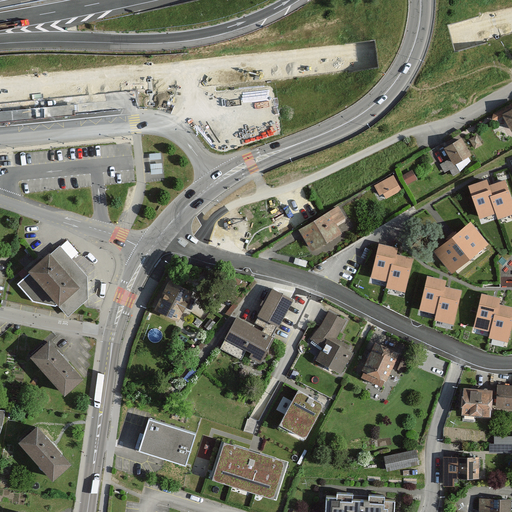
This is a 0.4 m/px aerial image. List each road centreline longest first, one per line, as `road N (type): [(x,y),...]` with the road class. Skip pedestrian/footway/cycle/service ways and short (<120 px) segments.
road 1 (tertiary): [(164,230),(216,182),(372,105),(409,57),(420,0)]
road 2 (residential): [(164,230),(187,247),(322,284),(460,351)]
road 3 (motorway): [(0,37),(172,38),(231,27),(290,0)]
road 4 (tertiary): [(87,511),(112,332)]
road 5 (residential): [(460,351),(435,430),(429,511)]
